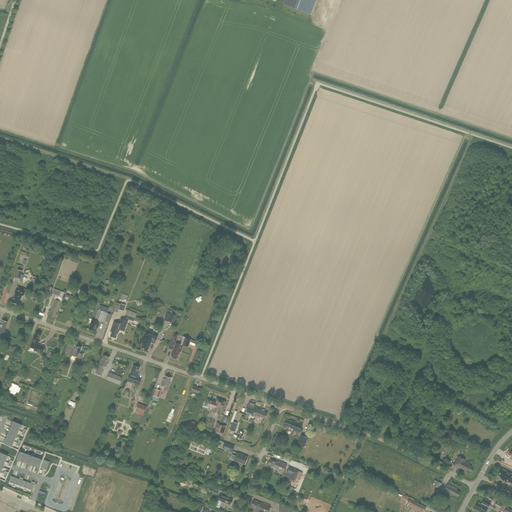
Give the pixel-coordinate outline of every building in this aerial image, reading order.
[(284,0),(283,4),(310,14),(315,0),(284,0)] [(14,281),(19,282),(22,271),(17,269),(14,281)] [(19,305),(20,300),(21,300),(22,296),(23,296),(25,289),(17,286),(15,293),(13,299),(14,299),(13,303),(19,305)] [(62,298),(64,292),(54,288),(52,294),(62,298)] [(50,311),(49,310),(47,315),(55,317),(57,312),(61,301),(53,299),(51,305),(52,306),(50,311)] [(104,323),(107,313),(98,310),(94,320),(92,319),(88,329),(95,331),(97,328),(98,328),(100,322),(104,323)] [(134,318),(134,317),(126,314),(124,318),(133,321),(138,323),(139,320),(134,318)] [(118,333),(119,329),(124,331),(128,321),(121,319),(119,323),(114,321),(110,331),(112,332),(110,336),(116,338),(117,332),(118,333)] [(147,349),(148,345),(149,345),(152,338),(156,339),(158,333),(146,329),(142,342),(143,343),(142,347),(147,349)] [(36,332),(34,336),(30,347),(34,349),(34,350),(42,353),(45,347),(38,345),(39,342),(41,334),(36,332)] [(176,359),(178,354),(179,354),(180,351),(181,352),(183,345),(188,347),(190,339),(183,336),(180,344),(180,343),(180,344),(175,342),(178,335),(174,333),(169,348),(173,349),(171,355),(172,355),(171,357),(176,359)] [(70,355),(71,355),(78,358),(76,362),(80,364),(83,354),(79,353),(81,347),(76,346),(75,349),(73,348),(73,351),(72,350),(74,345),(68,343),(64,354),(70,356),(70,355)] [(108,363),(107,362),(109,357),(103,355),(102,359),(100,359),(99,363),(107,366),(108,363)] [(97,373),(102,375),(105,367),(100,365),(97,373)] [(138,373),(139,367),(133,365),(130,375),(129,375),(127,381),(139,385),(141,379),(137,378),(139,373),(138,373)] [(122,377),(109,372),(106,379),(120,385),(122,377)] [(169,384),(171,378),(165,376),(164,379),(163,379),(161,386),(165,387),(164,389),(168,390),(170,384),(169,384)] [(10,392),(16,395),(20,386),(14,383),(10,392)] [(201,388),(193,386),(191,391),(199,394),(201,388)] [(216,416),(218,416),(218,414),(219,414),(221,410),(222,411),(225,402),(217,399),(216,402),(208,399),(206,403),(204,403),(203,407),(208,408),(209,406),(214,408),(213,412),(214,412),(213,414),(214,415),(216,416)] [(260,416),(265,418),(267,413),(263,411),(259,409),(259,408),(254,406),(255,404),(249,402),(245,413),(256,417),(256,416),(259,417),(260,416)] [(135,410),(144,413),(146,406),(138,403),(135,410)] [(284,425),(289,427),(289,428),(292,429),(292,430),(299,433),(302,424),(296,421),(295,422),(291,420),(290,421),(286,420),(284,425)] [(13,421),(11,426),(19,430),(22,424),(13,421)] [(227,425),(217,422),(214,433),(223,436),(227,425)] [(235,432),(238,423),(233,422),(230,430),(235,432)] [(11,426),(8,432),(17,435),(19,430),(11,426)] [(8,432),(6,437),(14,441),(17,435),(8,432)] [(296,445),(304,448),(308,437),(301,434),(296,445)] [(6,437),(3,443),(12,447),(14,441),(6,437)] [(222,449),(232,452),(234,446),(225,442),(222,449)] [(19,451),(16,460),(22,462),(25,453),(19,451)] [(25,453),(22,462),(28,464),(31,455),(25,453)] [(248,457),(237,453),(236,456),(232,455),(231,459),(234,460),(245,464),(248,457)] [(31,455),(28,464),(33,466),(37,457),(31,455)] [(470,464),(464,461),(465,459),(458,456),(454,464),(465,470),(471,472),(473,467),(469,465),(470,464)] [(37,457),(33,466),(39,468),(42,459),(37,457)] [(41,468),(46,470),(49,462),(44,459),(41,468)] [(275,460),(274,461),(270,459),(268,465),(273,467),(278,469),(278,470),(283,473),(287,464),(279,461),(279,462),(275,460)] [(93,465),(86,482),(98,487),(104,469),(93,465)] [(289,467),(287,472),(292,474),(289,479),(294,481),(295,478),(299,480),(302,473),(296,471),(289,467)] [(500,479),(508,483),(508,484),(508,485),(509,485),(510,485),(511,485),(511,483),(511,474),(501,469),(497,476),(501,477),(500,479)] [(11,476),(9,482),(20,486),(22,480),(19,479),(11,476)] [(22,480),(20,486),(32,490),(34,484),(31,483),(22,480)] [(447,483),(444,490),(452,495),(452,494),(458,497),(460,492),(456,490),(457,489),(447,483)] [(210,493),(217,495),(219,490),(210,487),(208,491),(211,492),(210,493)] [(130,511),(140,492),(130,488),(118,511),(130,511)] [(219,508),(221,502),(224,503),(230,505),(233,499),(220,494),(215,506),(219,508)] [(87,496),(82,508),(89,511),(90,508),(93,509),(96,501),(87,496)] [(480,511),(484,511),(490,502),(484,498),(481,504),(477,503),(474,509),(479,511),(480,511)] [(407,506),(418,511),(423,511),(426,507),(410,499),(407,506)] [(258,502),(253,501),(251,507),(254,509),(253,511),(267,511),(270,506),(263,503),(262,503),(258,502)] [(506,507),(502,505),(496,501),(494,505),(499,508),(499,507),(501,507),(499,510),(502,511),(511,511),(511,509),(506,507)]
